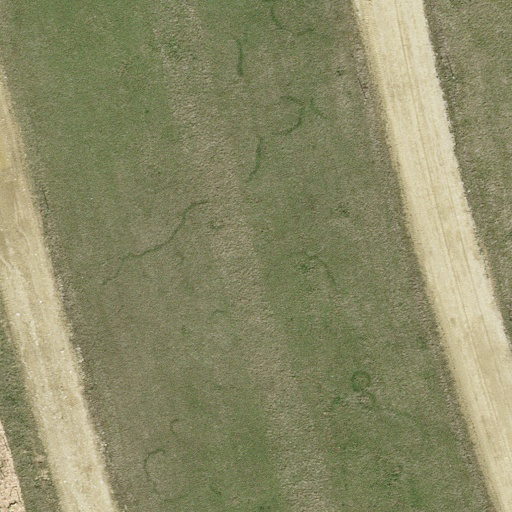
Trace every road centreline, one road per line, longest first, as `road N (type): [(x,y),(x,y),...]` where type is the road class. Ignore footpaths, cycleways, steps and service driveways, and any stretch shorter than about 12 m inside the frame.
road 1 (track): [(511,462),(433,232),(386,0)]
road 2 (track): [(90,511),(0,178)]
